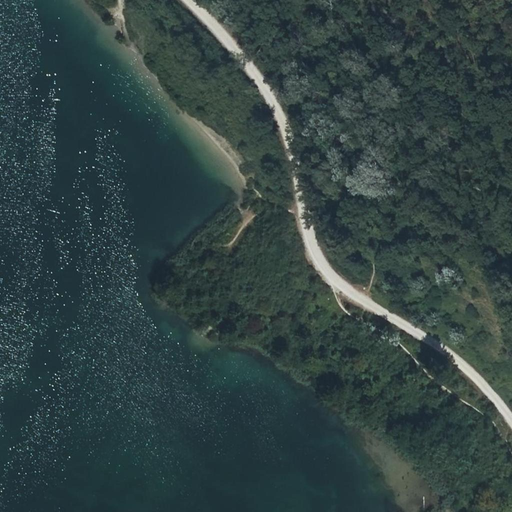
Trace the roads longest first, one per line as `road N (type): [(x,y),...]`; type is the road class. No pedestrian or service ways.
road 1 (track): [(511,422),(447,349),(331,282),(310,248),(283,121)]
road 2 (track): [(283,121),(230,41),(188,0)]
